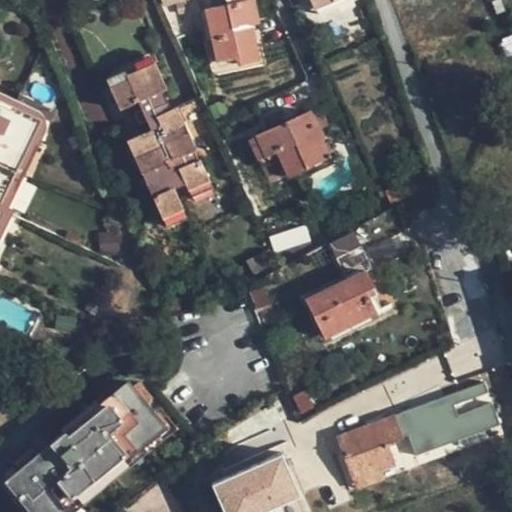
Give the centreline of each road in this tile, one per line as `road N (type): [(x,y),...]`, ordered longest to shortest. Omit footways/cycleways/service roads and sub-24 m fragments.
road 1 (residential): [(374,0),(511,406)]
road 2 (unknown): [(0,511),(11,472),(113,378),(215,365)]
